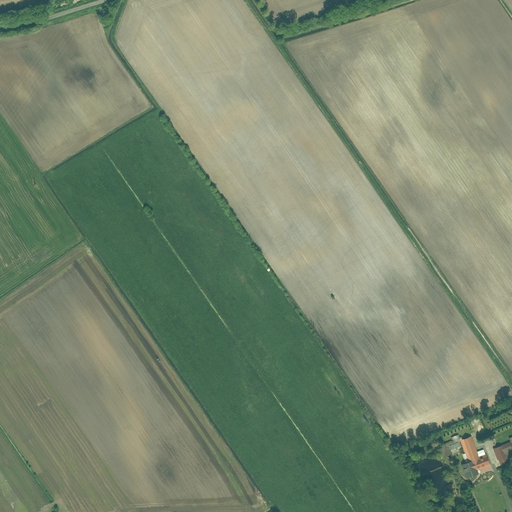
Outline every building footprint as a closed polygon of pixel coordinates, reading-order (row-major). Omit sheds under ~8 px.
[(453,423),(445,426),(443,421),(434,425),(442,444),(459,437),(453,423)] [(460,422),(455,425),(459,434),(464,432),(460,422)] [(460,464),(466,478),(476,474),(475,470),(489,465),(485,455),(478,457),(470,437),(458,442),(466,462),(460,464)] [(440,450),(443,459),(450,456),(449,453),(459,450),(457,443),(440,450)] [(493,452),(499,467),(507,465),(503,455),(511,452),(511,450),(509,443),(499,446),(500,449),(493,452)]
